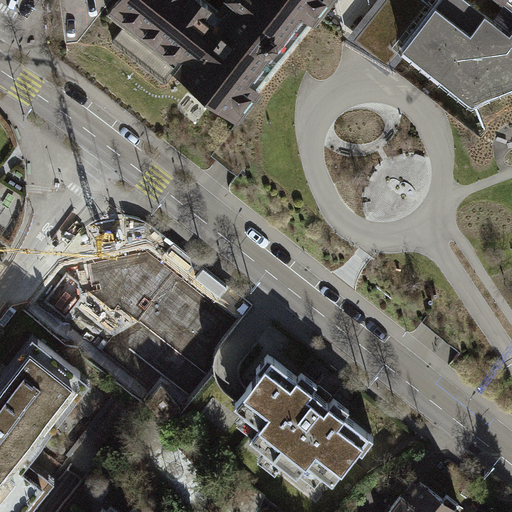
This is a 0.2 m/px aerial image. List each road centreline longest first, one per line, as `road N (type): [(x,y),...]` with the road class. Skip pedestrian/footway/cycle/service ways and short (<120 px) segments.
road 1 (residential): [(109,149),(511,464)]
road 2 (residential): [(0,295),(109,149)]
road 3 (residential): [(0,70),(109,149)]
